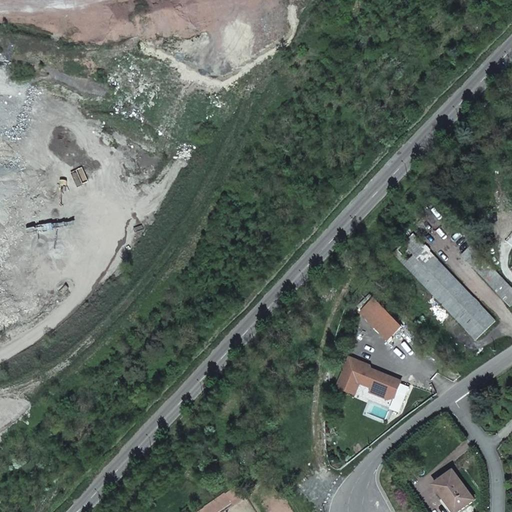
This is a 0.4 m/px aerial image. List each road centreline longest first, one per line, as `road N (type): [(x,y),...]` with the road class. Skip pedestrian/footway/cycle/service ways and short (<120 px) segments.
road 1 (secondary): [(511,47),(73,511)]
road 2 (track): [(0,347),(95,271),(114,215),(78,148),(41,118)]
road 3 (unclassified): [(511,351),(391,438),(361,479),(352,511)]
road 4 (unknown): [(444,399),(344,325)]
